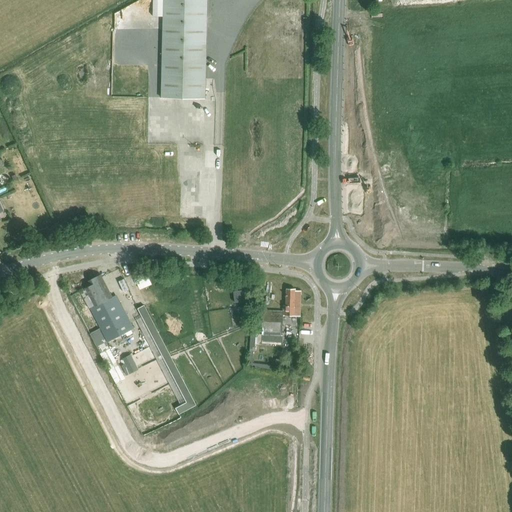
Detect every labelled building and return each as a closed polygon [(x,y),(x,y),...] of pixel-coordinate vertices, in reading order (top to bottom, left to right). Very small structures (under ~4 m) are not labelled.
[(207,0),(163,0),(161,98),(205,99),(207,0)] [(414,163),(413,150),(379,151),(379,164),(414,163)] [(111,298),(112,297),(101,274),(88,280),(91,285),(85,288),(111,340),(133,329),(126,316),(121,318),(111,298)] [(135,279),(138,285),(149,280),(147,274),(135,279)] [(283,344),(283,316),(300,316),(301,291),(295,291),(295,289),(286,289),(286,306),(283,306),(282,311),(263,310),(261,343),(283,344)] [(143,305),(137,308),(142,317),(137,320),(182,405),(175,409),(178,414),(195,405),(143,305)] [(254,352),(257,333),(252,332),(249,351),(254,352)] [(126,378),(105,340),(104,341),(102,338),(94,342),(116,383),(126,378)] [(138,370),(131,355),(123,359),(125,364),(122,365),(127,375),(138,370)] [(299,355),(289,355),(289,369),(299,369),(299,355)] [(199,375),(192,378),(200,395),(207,392),(199,375)]
